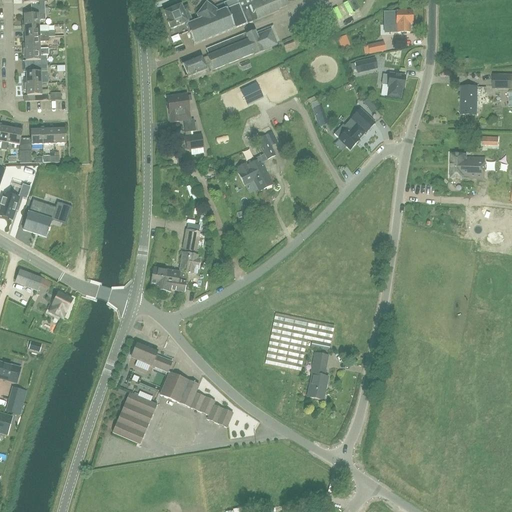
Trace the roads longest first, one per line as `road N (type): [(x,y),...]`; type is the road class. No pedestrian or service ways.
road 1 (unclassified): [(338,465),(364,394),(406,145)]
road 2 (tertiary): [(133,303),(145,175),(135,0)]
road 3 (unclassified): [(167,323),(267,266),(383,151),(406,145)]
road 4 (tertiary): [(338,465),(220,384),(167,323)]
road 5 (tertiary): [(60,511),(133,303)]
road 6 (unclassified): [(406,145),(429,62),(430,0)]
road 7 (tertiary): [(133,303),(84,289),(16,250)]
